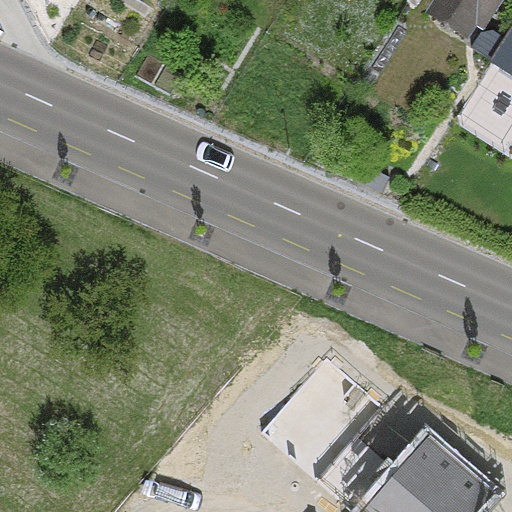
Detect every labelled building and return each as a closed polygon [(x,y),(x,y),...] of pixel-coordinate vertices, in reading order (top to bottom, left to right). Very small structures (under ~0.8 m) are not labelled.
[(433,0),(425,13),(469,40),(478,26),(484,30),(503,0),(433,0)] [(511,28),(506,38),(493,59),(492,61),(511,73),(511,28)] [(493,59),(506,38),(494,29),(481,31),(472,47),(493,59)] [(387,407),(326,352),(260,429),(320,484),(387,407)] [(479,511),(495,494),(429,434),(363,511),(479,511)]
